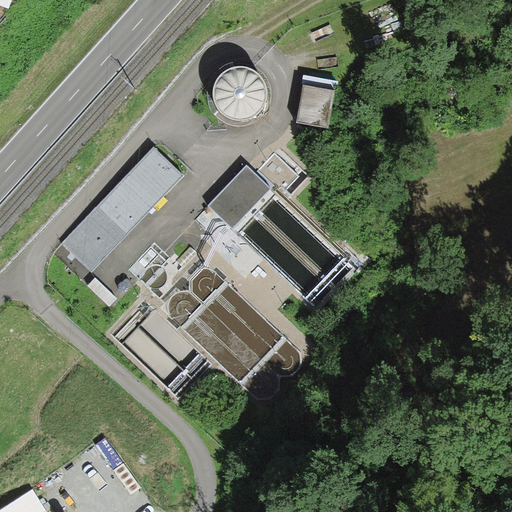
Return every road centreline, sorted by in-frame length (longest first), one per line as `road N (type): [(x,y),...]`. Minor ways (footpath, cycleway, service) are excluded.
road 1 (track): [(296,0),(235,41),(12,276),(198,441),(215,489),(204,511)]
road 2 (primary): [(0,176),(160,0)]
